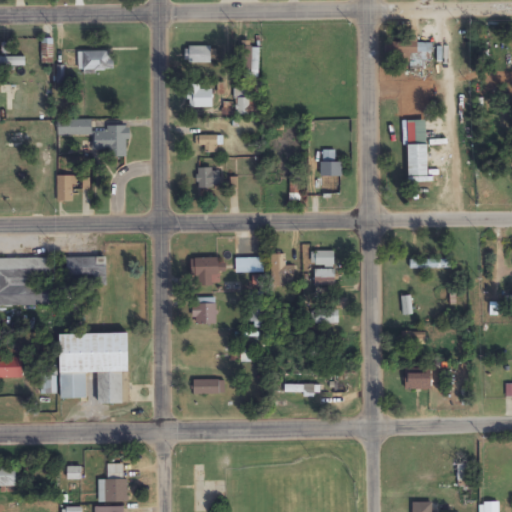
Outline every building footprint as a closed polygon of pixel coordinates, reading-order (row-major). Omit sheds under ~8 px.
[(42,62),(53,62),(53,39),(42,39),(42,62)] [(431,43),(388,43),(388,57),(415,57),(415,80),(431,80),(431,43)] [(211,64),(211,47),(188,47),(188,64),(211,64)] [(78,52),(78,71),(113,71),(113,52),(78,52)] [(0,66),(25,66),(25,57),(0,57),(0,66)] [(187,108),(212,108),(212,89),(187,89),(187,108)] [(255,115),(255,100),(246,100),(246,89),(234,89),(234,115),(255,115)] [(58,137),(92,137),(92,120),(58,120),(58,137)] [(107,132),(95,132),(95,157),(127,157),(127,127),(107,127),(107,132)] [(205,154),(218,154),(218,136),(198,137),(198,146),(205,146),(205,154)] [(428,145),(407,145),(407,177),(428,177),(428,145)] [(197,191),(215,191),(215,168),(197,168),(197,191)] [(300,200),(300,169),(291,169),(291,200),(300,200)] [(322,196),(341,196),(341,172),(322,172),(322,196)] [(57,203),(77,203),(77,177),(57,177),(57,203)] [(334,252),(313,252),(313,267),(334,267),(334,252)] [(286,255),(271,255),(271,287),(292,287),(292,266),(286,266),(286,255)] [(0,306),(50,307),(50,259),(0,258),(0,306)] [(107,258),(67,258),(67,285),(107,285),(107,258)] [(236,273),(261,273),(261,259),(236,259),(236,273)] [(192,260),(193,287),(218,287),(218,273),(226,273),(226,260),(192,260)] [(451,260),(409,260),(409,269),(451,269),(451,260)] [(335,287),(335,269),(314,269),(314,287),(335,287)] [(402,314),(410,314),(410,296),(402,296),(402,314)] [(193,298),(193,326),(215,326),(215,298),(193,298)] [(338,309),(316,309),(317,325),(338,324),(338,309)] [(86,400),(86,373),(98,373),(98,404),(126,404),(125,334),(60,335),(60,400),(86,400)] [(0,378),(22,378),(22,359),(0,359),(0,378)] [(406,390),(431,390),(431,371),(406,371),(406,390)] [(42,394),(55,394),(55,380),(42,380),(42,394)] [(193,395),(225,395),(225,380),(193,380),(193,395)] [(321,386),(285,386),(285,394),(321,394),(321,386)] [(0,466),(0,486),(16,487),(16,467),(0,466)] [(98,503),(126,503),(126,466),(108,466),(108,480),(98,480),(98,503)] [(412,503),(411,511),(434,511),(434,503),(412,503)] [(482,511),(498,511),(498,503),(483,503),(482,511)]
